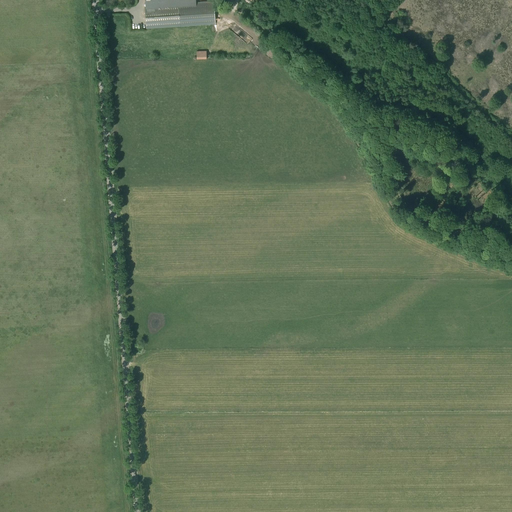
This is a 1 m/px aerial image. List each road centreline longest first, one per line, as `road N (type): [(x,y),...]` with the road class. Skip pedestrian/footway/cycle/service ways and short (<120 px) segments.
road 1 (secondary): [(136,511),(95,0)]
road 2 (track): [(511,269),(400,219),(340,114),(231,19),(235,4)]
road 3 (track): [(353,107),(409,210),(511,253)]
road 4 (track): [(353,107),(447,150),(511,242)]
